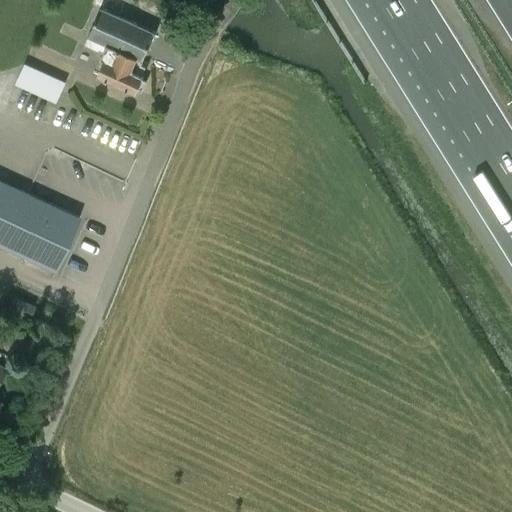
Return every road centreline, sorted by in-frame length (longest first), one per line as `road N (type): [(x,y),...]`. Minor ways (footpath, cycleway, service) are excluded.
road 1 (unclassified): [(25,483),(195,72)]
road 2 (motorway): [(396,0),(511,184)]
